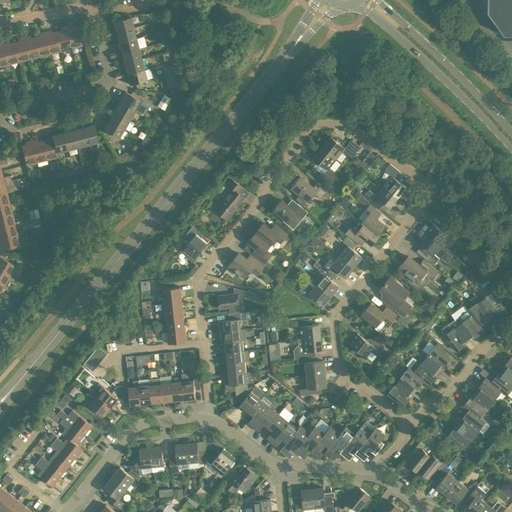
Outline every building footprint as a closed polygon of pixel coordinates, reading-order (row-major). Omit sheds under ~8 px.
[(511,0),(488,0),(488,12),(504,35),(511,34),(511,0)] [(112,21),(115,29),(113,30),(114,32),(133,27),(130,17),(112,21)] [(71,25),(65,26),(71,48),(82,46),(77,26),(72,27),(71,25)] [(55,31),(60,51),(71,48),(65,26),(59,28),(60,30),(55,31)] [(110,36),(116,35),(118,42),(135,38),(133,27),(114,32),(113,30),(108,31),(110,36)] [(44,32),(50,54),(60,51),(55,31),(51,33),(50,30),(44,32)] [(34,37),(39,56),(50,54),(44,32),(38,33),(39,36),(34,37)] [(23,37),(29,59),(39,56),(34,37),(30,38),(29,36),(23,37)] [(14,42),(19,62),(29,59),(23,37),(17,39),(18,41),(14,42)] [(135,38),(118,42),(120,51),(119,51),(119,53),(138,48),(135,38)] [(2,42),(8,64),(19,62),(14,42),(9,43),(9,41),(2,42)] [(0,66),(8,64),(2,42),(0,43),(0,66)] [(115,58),(121,56),(123,63),(141,59),(138,48),(119,53),(119,51),(114,52),(115,58)] [(141,59),(123,63),(125,71),(124,72),(125,74),(143,69),(141,59)] [(176,76),(174,65),(164,67),(167,78),(176,76)] [(119,73),(120,78),(127,77),(129,84),(146,80),(143,69),(125,74),(124,72),(119,73)] [(125,91),(119,101),(134,110),(140,101),(125,91)] [(167,106),(171,100),(163,95),(160,102),(167,106)] [(134,110),(119,101),(114,110),(129,119),(134,110)] [(108,120),(123,129),(129,119),(114,110),(108,120)] [(161,118),(157,116),(150,127),(155,129),(161,118)] [(118,138),(123,129),(108,120),(102,129),(118,138)] [(94,124),(83,127),(87,144),(98,142),(94,124)] [(72,130),(77,147),(87,144),(83,127),(72,130)] [(62,133),(66,150),(77,147),(72,130),(62,133)] [(56,153),(56,152),(66,150),(62,133),(51,135),(56,153)] [(150,137),(145,134),(139,145),(144,148),(150,137)] [(46,139),(42,140),(47,160),(57,157),(56,152),(56,153),(51,135),(45,137),(46,139)] [(330,136),(322,147),(337,159),(343,150),(353,158),(358,151),(361,147),(351,140),(345,148),(330,136)] [(31,141),(36,163),(47,160),(42,140),(37,141),(37,139),(31,141)] [(25,165),(36,163),(31,141),(24,142),(25,144),(20,146),(25,165)] [(329,168),(337,159),(322,147),(313,158),(327,170),(324,174),(333,182),(339,175),(329,168)] [(359,175),(375,156),(370,152),(372,149),(370,147),(368,150),(370,151),(354,171),(359,175)] [(132,160),(130,152),(117,155),(119,163),(132,160)] [(378,156),(374,161),(381,167),(385,161),(378,156)] [(100,168),(98,163),(86,166),(88,172),(100,168)] [(385,171),(391,176),(383,186),(398,198),(407,187),(401,183),(406,177),(390,164),(385,171)] [(79,174),(78,168),(66,171),(67,177),(79,174)] [(1,171),(0,170),(0,182),(11,180),(10,175),(2,177),(1,171)] [(328,198),(331,193),(317,182),(313,188),(299,177),(291,187),(308,201),(313,194),(320,199),(323,195),(328,198)] [(0,182),(0,194),(6,193),(5,187),(12,185),(12,184),(18,183),(16,179),(11,180),(0,182)] [(211,209),(225,220),(243,197),(237,192),(241,187),(237,184),(231,179),(227,185),(232,188),(222,201),(219,199),(211,209)] [(365,195),(363,197),(368,201),(379,209),(385,203),(390,207),(398,198),(383,186),(375,195),(369,190),(365,195)] [(0,205),(9,203),(6,193),(0,194),(0,205)] [(365,205),(368,201),(363,197),(360,194),(357,199),(365,205)] [(344,198),(340,203),(346,208),(350,203),(344,198)] [(281,220),(293,229),(307,211),(297,203),(294,206),(289,202),(287,204),(282,200),(273,210),(283,218),(281,220)] [(0,216),(12,214),(9,203),(0,205),(0,216)] [(332,224),(344,208),(338,203),(337,208),(335,210),(328,221),(332,224)] [(370,213),(362,223),(364,224),(377,234),(378,234),(385,225),(377,218),(381,213),(370,205),(366,210),(370,213)] [(0,227),(14,224),(12,214),(0,216),(0,227)] [(377,234),(364,224),(362,223),(357,219),(346,233),(357,242),(361,237),(371,245),(379,235),(378,234),(377,234)] [(317,230),(321,224),(316,220),(312,226),(317,230)] [(421,229),(440,245),(448,235),(453,239),(458,233),(449,226),(445,230),(441,226),(439,229),(429,220),(421,229)] [(191,221),(188,224),(192,227),(185,235),(191,240),(182,250),(194,260),(207,243),(201,238),(206,233),(191,221)] [(263,223),(255,233),(270,245),(275,239),(280,243),(287,234),(277,226),(273,231),(263,223)] [(0,239),(17,235),(14,224),(0,227),(0,239)] [(326,225),(319,233),(325,238),(331,230),(326,225)] [(439,259),(433,254),(440,245),(421,229),(414,238),(425,247),(423,249),(431,256),(428,260),(434,265),(439,259)] [(266,250),(270,245),(255,233),(248,242),(257,250),(253,255),(264,263),(271,254),(266,250)] [(20,245),(17,235),(0,239),(0,250),(0,251),(10,248),(20,245)] [(348,246),(340,256),(354,267),(362,257),(352,249),(356,244),(346,236),(342,241),(348,246)] [(480,252),(475,249),(471,254),(476,258),(480,252)] [(431,279),(438,271),(413,251),(399,269),(417,283),(424,274),(431,279)] [(298,258),(304,263),(308,257),(302,252),(298,258)] [(253,256),(249,261),(239,253),(229,266),(236,271),(238,268),(246,275),(250,270),(256,275),(264,265),(253,256)] [(322,266),(331,273),(332,274),(336,269),(346,277),(354,267),(340,256),(335,261),(330,257),(322,266)] [(0,269),(10,276),(15,266),(0,257),(0,269)] [(189,273),(192,275),(199,267),(195,265),(189,273)] [(328,277),(331,273),(322,266),(321,265),(317,270),(324,275),(317,284),(331,295),(339,286),(328,277)] [(0,282),(4,285),(10,276),(0,269),(0,282)] [(403,315),(410,305),(402,299),(408,291),(393,279),(395,275),(394,274),(381,290),(383,292),(382,299),(403,315)] [(323,305),(331,295),(317,284),(311,279),(308,283),(306,281),(298,291),(309,300),(312,296),(323,305)] [(162,289),(163,300),(182,298),(180,287),(172,288),(171,282),(159,283),(160,289),(162,289)] [(238,288),(258,293),(259,289),(239,284),(238,288)] [(497,312),(506,306),(495,289),(491,285),(479,293),(483,299),(481,300),(492,315),(496,312),(497,312)] [(233,288),(234,294),(217,295),(219,309),(229,308),(230,313),(243,311),(242,305),(239,306),(238,297),(241,297),(241,296),(243,290),(233,288)] [(254,294),(243,290),(241,296),(253,299),(254,294)] [(463,305),(467,309),(468,310),(471,315),(479,325),(488,319),(488,318),(492,315),(481,300),(481,301),(476,295),(463,305)] [(165,310),(183,309),(182,298),(163,300),(165,310)] [(386,307),(382,312),(371,303),(362,315),(376,326),(382,319),(387,324),(386,325),(388,327),(397,315),(386,307)] [(183,309),(165,310),(166,321),(184,319),(183,309)] [(474,338),(483,331),(479,325),(471,315),(468,310),(466,311),(465,311),(464,312),(462,313),(461,314),(460,315),(459,316),(459,317),(454,321),(458,326),(458,325),(469,340),(473,337),(474,338)] [(241,329),(240,318),(219,320),(220,331),(223,331),(241,329)] [(167,332),(185,330),(184,319),(166,321),(167,332)] [(300,326),(301,339),(321,337),(319,324),(309,325),(308,319),(290,321),(291,327),(300,326)] [(469,340),(458,325),(458,326),(454,329),(451,325),(449,324),(442,329),(442,331),(456,351),(465,344),(465,343),(469,340)] [(422,330),(427,334),(431,329),(426,325),(422,330)] [(242,340),(241,329),(223,331),(220,331),(220,337),(221,342),(242,340)] [(186,341),(185,330),(167,332),(168,343),(186,341)] [(374,337),(373,338),(365,339),(357,333),(349,343),(366,357),(371,351),(377,356),(385,346),(374,337)] [(322,350),(321,337),(301,339),(297,339),(297,340),(298,340),(298,346),(297,346),(294,350),(294,352),(293,352),(294,359),(296,358),(309,357),(312,357),(311,351),(322,350)] [(243,351),(242,340),(221,342),(221,347),(222,353),(225,353),(243,351)] [(270,359),(280,358),(278,343),(268,344),(270,359)] [(435,345),(427,355),(428,355),(425,359),(439,371),(442,367),(443,367),(450,358),(435,345)] [(98,346),(94,351),(103,358),(107,354),(98,346)] [(248,361),(247,350),(243,351),(225,353),(222,353),(223,364),(244,361),(248,361)] [(90,355),(99,363),(103,358),(94,351),(90,355)] [(99,363),(90,355),(86,360),(96,367),(99,363)] [(505,360),(503,363),(511,370),(511,355),(507,361),(505,360)] [(305,363),(306,375),(324,373),(323,361),(309,362),(309,357),(296,358),(297,364),(305,363)] [(436,375),(435,375),(439,371),(425,359),(421,357),(418,361),(417,360),(411,369),(414,372),(413,372),(423,380),(429,385),(436,375)] [(92,372),(96,367),(86,360),(83,364),(92,372)] [(128,378),(134,377),(133,360),(126,361),(128,378)] [(245,372),(244,361),(223,364),(223,368),(224,374),(227,374),(245,372)] [(511,370),(503,363),(500,366),(503,368),(499,374),(511,385),(511,370)] [(416,389),(423,380),(413,372),(414,372),(411,369),(408,367),(401,376),(402,377),(398,381),(413,393),(416,389)] [(252,383),(251,372),(245,372),(227,374),(224,374),(224,380),(225,385),(235,384),(235,386),(236,395),(239,392),(247,388),(247,383),(252,383)] [(182,374),(182,381),(184,400),(195,398),(194,390),(200,389),(198,377),(192,378),(192,380),(188,381),(187,373),(182,374)] [(326,386),(324,373),(306,375),(307,388),(299,389),(300,395),(312,394),(312,388),(326,386)] [(506,395),(511,387),(511,385),(499,374),(498,373),(493,379),(491,378),(489,381),(501,391),(506,395)] [(162,402),(160,384),(160,378),(149,380),(149,385),(151,403),(162,402)] [(476,385),(494,399),(501,391),(489,381),(485,378),(481,384),(479,382),(476,385)] [(149,380),(138,381),(141,404),(151,403),(149,385),(149,380)] [(138,381),(132,381),(133,387),(128,387),(127,385),(121,386),(123,398),(129,397),(130,405),(141,404),(138,381)] [(171,382),(173,401),(184,400),(182,381),(171,382)] [(409,397),(413,393),(398,381),(395,385),(394,385),(387,394),(403,407),(410,398),(409,397)] [(160,384),(162,402),(173,401),(171,382),(161,384),(160,384)] [(92,392),(96,396),(110,407),(117,399),(123,398),(121,386),(115,387),(110,393),(98,383),(91,391),(92,392)] [(72,395),(77,388),(72,384),(66,390),(72,395)] [(239,392),(236,395),(243,400),(237,408),(242,412),(245,410),(249,413),(260,399),(265,393),(255,385),(251,391),(248,389),(247,388),(239,392)] [(495,400),(494,399),(476,385),(474,389),(476,391),(472,396),(487,409),(495,400)] [(110,407),(96,396),(92,392),(88,396),(93,400),(89,405),(103,416),(110,407)] [(338,404),(344,408),(351,398),(346,394),(338,404)] [(315,399),(311,396),(307,401),(311,405),(315,399)] [(467,408),(480,417),(487,409),(472,396),(471,396),(466,402),(465,400),(462,403),(467,408)] [(291,403),(298,408),(303,402),(296,397),(291,403)] [(62,399),(57,405),(62,408),(66,403),(62,399)] [(253,427),(269,406),(260,399),(249,413),(253,416),(247,423),(253,427)] [(267,428),(279,414),(269,406),(253,427),(258,431),(263,425),(267,428)] [(462,418),(462,419),(478,430),(485,421),(480,417),(467,408),(465,411),(467,412),(462,418)] [(60,409),(56,413),(62,418),(84,435),(91,426),(72,410),(68,415),(60,409)] [(322,417),(329,409),(320,410),(317,414),(322,417)] [(271,442),(288,421),(279,414),(267,428),(272,431),(266,438),(271,442)] [(67,438),(76,444),(84,435),(62,418),(59,422),(65,428),(61,433),(67,438)] [(456,422),(453,425),(470,439),(471,440),(478,431),(478,430),(462,419),(458,424),(456,422)] [(282,439),(286,443),(297,429),(288,421),(271,442),(276,446),(282,439)] [(361,428),(370,435),(359,449),(355,454),(360,458),(369,446),(374,449),(385,435),(375,427),(372,431),(364,424),(361,428)] [(310,433),(309,433),(300,425),(297,429),(286,443),(283,446),(289,451),(294,444),(299,447),(310,433)] [(309,444),(313,447),(324,433),(315,425),(309,433),(310,433),(299,447),(295,452),(300,456),(309,444)] [(463,448),(470,439),(453,425),(450,428),(452,430),(448,436),(463,448)] [(324,444),(329,448),(340,434),(330,426),(324,433),(313,447),(319,451),(324,444)] [(345,426),(340,434),(329,448),(334,452),(339,445),(344,448),(355,434),(345,426)] [(435,437),(439,432),(431,426),(428,431),(435,437)] [(359,449),(370,435),(361,428),(360,427),(355,434),(344,448),(349,452),(354,445),(359,449)] [(420,438),(423,440),(429,433),(426,431),(420,438)] [(82,449),(76,444),(67,438),(63,443),(56,437),(53,441),(74,458),(82,449)] [(52,456),(67,468),(74,458),(53,441),(50,446),(56,451),(52,456)] [(188,463),(185,441),(182,442),(182,444),(174,445),(176,458),(169,458),(171,473),(178,472),(178,469),(188,468),(188,463)] [(205,463),(204,451),(198,452),(197,442),(189,443),(189,441),(185,441),(188,463),(188,468),(188,469),(199,468),(199,464),(205,463)] [(431,454),(430,456),(422,449),(425,445),(420,441),(412,451),(417,455),(409,465),(418,472),(432,455),(431,454)] [(152,467),(150,445),(146,445),(146,448),(139,448),(140,456),(135,457),(127,466),(131,469),(139,475),(142,472),(143,473),(152,472),(152,467)] [(162,459),(161,446),(153,447),(153,445),(150,445),(152,467),(152,472),(169,470),(168,458),(162,459)] [(204,450),(204,451),(205,463),(204,466),(213,474),(217,469),(223,474),(236,459),(223,449),(216,457),(210,453),(209,455),(204,450)] [(420,471),(429,478),(437,468),(441,472),(446,466),(449,462),(445,458),(442,463),(432,455),(418,472),(419,472),(420,471)] [(38,460),(59,477),(67,468),(52,456),(48,461),(41,456),(38,460)] [(52,487),(59,477),(38,460),(35,464),(41,470),(37,475),(52,487)] [(112,477),(126,488),(130,483),(135,487),(140,482),(138,480),(140,477),(139,475),(131,469),(127,466),(124,470),(120,467),(112,477)] [(442,479),(436,486),(446,494),(457,481),(447,473),(450,469),(446,466),(442,472),(438,476),(439,476),(442,479)] [(247,467),(238,478),(232,474),(224,485),(233,493),(238,486),(245,491),(257,476),(247,467)] [(5,482),(10,476),(6,473),(2,480),(5,482)] [(10,476),(5,482),(8,485),(13,479),(10,476)] [(118,498),(126,488),(112,477),(103,487),(111,494),(108,498),(123,510),(126,505),(118,498)] [(470,485),(467,488),(457,481),(446,494),(456,502),(463,495),(467,498),(476,486),(478,483),(475,481),(471,486),(470,485)] [(481,499),(485,493),(480,488),(483,484),(480,481),(478,483),(476,486),(467,498),(471,502),(465,509),(468,511),(478,511),(486,503),(481,499)] [(499,488),(506,494),(510,488),(504,482),(499,488)] [(21,495),(26,489),(22,486),(18,492),(21,495)] [(314,511),(314,508),(312,486),(308,487),(308,489),(301,489),(302,500),(295,501),(296,511),(314,511)] [(315,486),(312,486),(314,508),(325,507),(325,511),(327,511),(333,511),(331,497),(324,497),(323,487),(315,488),(315,486)] [(0,504),(9,493),(1,487),(0,488),(0,504)] [(359,487),(351,497),(347,493),(338,504),(347,511),(352,506),(358,510),(369,496),(359,487)] [(158,496),(172,495),(171,488),(158,488),(158,496)] [(26,489),(21,495),(24,497),(29,491),(26,489)] [(253,508),(253,511),(268,511),(271,511),(270,499),(261,500),(260,492),(255,492),(255,495),(250,495),(243,500),(244,509),(253,508)] [(9,493),(0,504),(0,508),(4,511),(7,511),(17,500),(9,493)] [(212,497),(208,494),(203,500),(207,503),(212,497)] [(20,511),(25,506),(17,500),(7,511),(20,511)] [(388,500),(378,511),(371,511),(370,511),(369,511),(398,511),(400,510),(388,500)] [(497,500),(491,507),(486,503),(478,511),(502,511),(506,508),(497,500)] [(150,502),(146,506),(150,511),(155,507),(150,502)]
